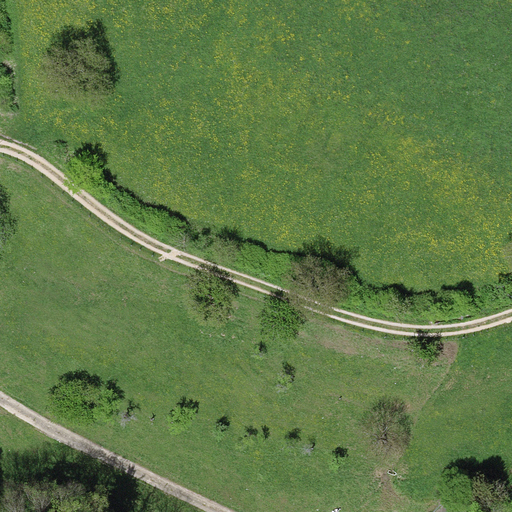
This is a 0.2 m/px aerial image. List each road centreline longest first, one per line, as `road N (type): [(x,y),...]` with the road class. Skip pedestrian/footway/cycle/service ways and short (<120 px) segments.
road 1 (track): [(0,147),(34,158),(151,245),(321,309),(424,333),(511,316)]
road 2 (track): [(0,398),(115,467),(214,511)]
